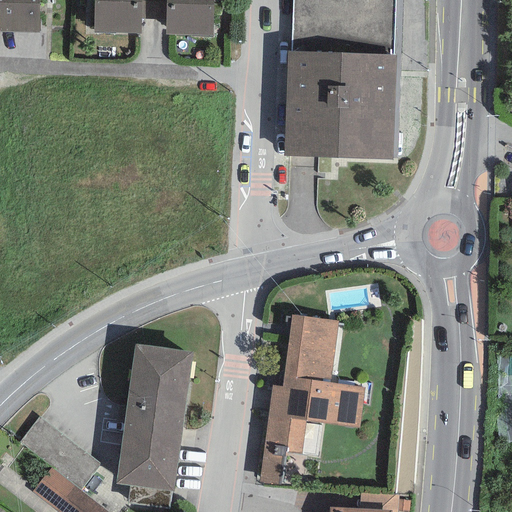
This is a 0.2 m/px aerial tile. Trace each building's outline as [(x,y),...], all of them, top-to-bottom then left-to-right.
[(0,0),(0,32),(39,33),(39,0),(0,0)] [(141,0),(94,0),(94,33),(141,35),(141,0)] [(213,0),(166,0),(165,35),(212,37),(213,0)] [(282,154),(282,157),(392,160),(396,56),(393,55),(394,0),(292,0),(291,52),(285,52),(282,154)] [(338,321),(291,315),(281,387),(272,386),(258,483),(281,487),(286,453),(301,455),(306,421),(359,428),(364,388),(329,383),(338,321)] [(192,352),(134,344),(115,484),(173,491),(192,352)] [(100,464),(40,417),(20,443),(51,468),(80,490),(100,464)] [(108,511),(80,490),(51,468),(32,492),(56,511),(108,511)] [(360,493),(359,509),(391,511),(390,511),(397,511),(399,496),(360,493)]
